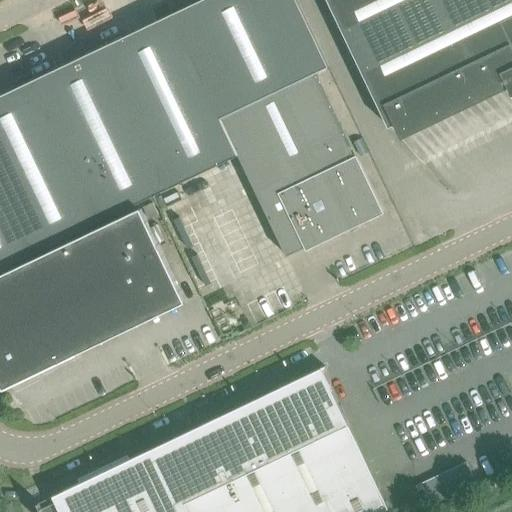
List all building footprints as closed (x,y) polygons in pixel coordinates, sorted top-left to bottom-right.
[(0,271),(153,198),(240,157),(288,258),(307,249),(308,252),(387,214),(359,156),(356,157),(317,75),(328,69),(331,68),(298,0),(205,0),(0,98),(0,271)] [(511,0),(328,0),(390,129),(505,74),(511,87),(511,0)] [(153,203),(143,208),(149,220),(159,216),(153,203)] [(142,210),(0,277),(0,355),(14,386),(79,355),(74,343),(181,292),(142,210)] [(222,417),(54,497),(61,511),(384,511),(389,510),(345,417),(340,406),(322,369),(222,417)] [(431,506),(477,484),(466,462),(420,484),(431,506)]
